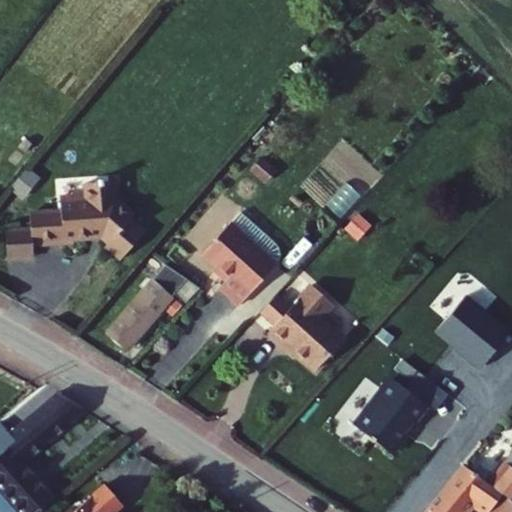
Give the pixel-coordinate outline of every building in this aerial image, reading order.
[(130,196),(129,176),(101,178),(101,191),(90,191),(85,196),(71,197),(72,211),(61,211),(61,209),(44,209),(45,225),(46,240),(88,238),(88,235),(106,234),(106,233),(114,232),(122,238),(120,241),(136,254),(156,228),(142,216),(144,213),(143,206),(130,196)] [(341,216),(358,194),(345,183),(327,205),(341,216)] [(238,267),(234,271),(257,288),(286,254),(263,234),(273,223),(250,202),(240,213),(239,212),(211,242),(238,267)] [(284,232),(273,223),(263,234),(286,254),(288,251),(289,246),(289,241),(287,236),(284,232)] [(46,240),(45,225),(20,227),(21,254),(46,253),(46,240)] [(119,328),(139,342),(186,280),(166,265),(119,328)] [(229,276),(251,295),(257,288),(234,271),(229,276)] [(300,338),(329,364),(359,331),(335,310),(346,298),(324,279),(308,297),(284,323),(280,328),(296,342),(300,338)] [(268,308),(284,323),(308,297),(291,282),(268,308)] [(51,392),(0,429),(0,511),(44,511),(47,510),(9,461),(82,408),(51,392)] [(463,465),(483,436),(426,395),(405,423),(463,465)] [(429,511),(471,511),(470,510),(484,492),(497,503),(510,485),(501,477),(475,457),(446,496),(443,493),(429,511)] [(511,463),(501,477),(510,485),(511,486),(511,463)] [(154,493),(138,471),(86,511),(149,511),(142,502),(154,493)] [(511,511),(511,493),(498,511),(511,511)]
